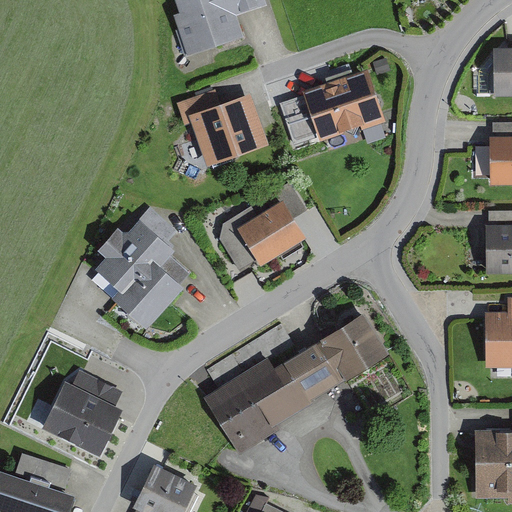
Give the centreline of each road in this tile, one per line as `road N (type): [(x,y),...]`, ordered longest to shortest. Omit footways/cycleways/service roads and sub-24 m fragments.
road 1 (residential): [(102,511),(159,394),(186,361),(341,263)]
road 2 (residential): [(371,255),(415,187),(437,67),(497,0)]
road 3 (residential): [(371,255),(429,355),(443,511)]
